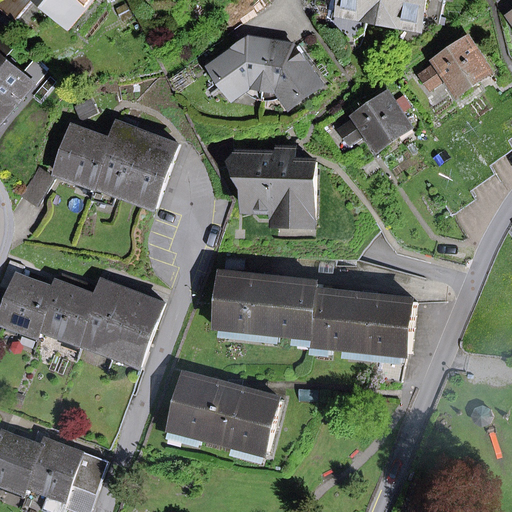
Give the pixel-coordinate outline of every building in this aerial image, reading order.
[(4,0),(0,5),(0,6),(15,20),(32,0),(40,0),(46,5),(48,2),(69,20),(82,4),(87,9),(94,0),(4,0)] [(364,18),(382,21),(385,0),(342,0),(341,8),(360,11),(364,18)] [(385,0),(382,21),(399,24),(406,20),(441,26),(445,0),(385,0)] [(69,20),(74,24),(87,9),(82,4),(69,20)] [(132,16),(128,7),(121,11),(125,19),(132,16)] [(0,53),(6,58),(17,46),(0,32),(0,53)] [(253,86),(266,88),(274,43),(273,43),(272,49),(257,47),(252,40),(214,67),(236,98),(246,90),(253,86)] [(471,41),(421,75),(427,84),(446,71),(462,94),(493,73),(471,41)] [(274,43),(266,88),(280,90),(285,97),(292,107),(322,85),(295,47),(289,52),(273,49),(274,43)] [(0,107),(10,116),(37,84),(26,75),(6,58),(0,53),(0,107)] [(26,75),(37,84),(47,72),(36,63),(26,75)] [(211,95),(223,87),(210,70),(204,74),(212,85),(207,89),(211,95)] [(275,101),(285,97),(280,90),(266,88),(253,86),(246,90),(254,98),(264,101),(275,101)] [(413,128),(391,96),(341,130),(347,139),(365,126),(382,150),(413,128)] [(511,98),(502,105),(511,118),(511,98)] [(495,122),(507,139),(511,135),(511,118),(502,105),(491,113),(496,122),(495,122)] [(0,128),(10,116),(0,107),(0,128)] [(495,122),(484,131),(501,155),(511,147),(511,145),(507,139),(495,122)] [(138,195),(159,203),(180,145),(121,124),(115,141),(98,186),(93,199),(114,204),(118,194),(136,201),(138,195)] [(98,186),(115,141),(77,127),(60,175),(81,183),(82,180),(98,186)] [(477,148),(488,164),(501,155),(484,131),(472,139),(477,148)] [(482,180),(494,172),(488,164),(477,148),(465,156),(482,180)] [(316,218),(318,163),(298,163),(298,149),(281,149),(280,156),(241,155),(236,163),(249,187),(258,187),(258,209),(258,211),(279,211),(279,217),(280,217),(315,218),(316,218)] [(458,174),(469,189),(482,180),(465,156),(453,165),(458,174)] [(57,180),(46,173),(40,169),(24,195),(41,205),(57,180)] [(463,205),(475,197),(469,189),(458,174),(447,182),(463,205)] [(451,214),(463,205),(447,182),(435,191),(451,214)] [(248,209),(258,209),(258,187),(249,187),(248,209)] [(280,227),(315,228),(315,218),(280,217),(280,227)] [(26,330),(42,336),(62,283),(61,282),(58,289),(22,276),(25,266),(12,261),(2,287),(16,292),(4,324),(25,332),(26,330)] [(226,275),(220,326),(227,327),(283,333),(300,335),(316,337),(317,337),(322,293),(323,293),(323,286),(280,281),(266,279),(226,275)] [(100,297),(103,290),(64,276),(62,283),(100,297)] [(66,336),(84,343),(107,282),(106,281),(103,290),(100,297),(62,283),(42,336),(41,338),(42,338),(45,331),(65,339),(66,336)] [(124,355),(145,363),(167,304),(107,282),(84,343),(83,345),(122,360),(124,355)] [(407,354),(413,355),(419,304),(378,299),(364,297),(323,293),(322,293),(317,337),(316,337),(315,344),(316,344),(334,346),(350,348),(378,351),(376,361),(374,379),(404,383),(407,354)] [(226,337),(282,343),(283,333),(227,327),(226,337)] [(315,344),(316,337),(300,335),(299,345),(315,347),(315,344)] [(315,354),(333,356),(334,346),(316,344),(315,354)] [(349,358),(376,361),(378,351),(350,348),(349,358)] [(268,453),(270,453),(283,401),(243,391),(229,387),(187,376),(173,428),(175,429),(204,436),(238,445),(268,453)] [(229,387),(243,391),(245,381),(230,380),(229,387)] [(491,424),(494,418),(492,410),(485,407),(477,410),(474,416),(477,424),(484,427),(491,424)] [(172,438),(202,446),(204,436),(175,429),(172,438)] [(4,439),(0,450),(0,484),(11,488),(12,486),(29,492),(31,488),(46,447),(7,432),(4,439)] [(46,447),(31,488),(51,495),(52,493),(70,499),(76,482),(100,491),(110,463),(49,440),(46,447)] [(235,455),(265,463),(268,453),(238,445),(235,455)]
